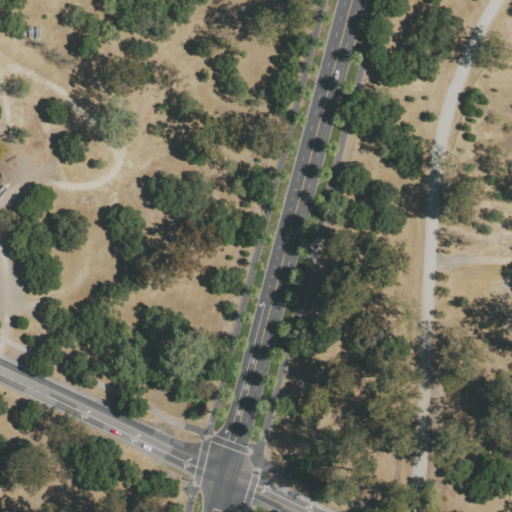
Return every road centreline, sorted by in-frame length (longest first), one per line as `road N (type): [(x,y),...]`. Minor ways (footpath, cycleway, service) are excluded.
road 1 (secondary): [(270,301),(350,0)]
road 2 (secondary): [(45,391),(224,473)]
road 3 (secondary): [(224,473),(270,301)]
